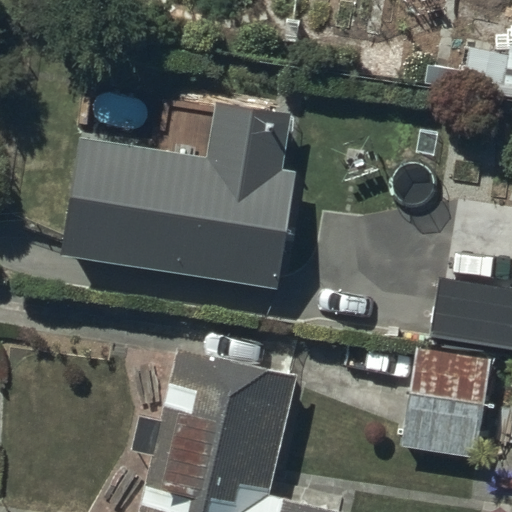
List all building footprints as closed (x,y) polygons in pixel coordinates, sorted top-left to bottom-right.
[(511,88),(511,40),(511,41),(509,54),(491,51),(493,41),(479,39),(478,46),(462,44),(457,76),(503,84),(503,87),(511,88)] [(207,150),(81,130),(64,236),(270,268),(287,163),(273,160),(282,105),(216,94),(207,150)] [(511,286),(440,273),(430,332),(511,346),(511,286)] [(268,493),(295,372),(176,345),(160,417),(139,413),(131,449),(151,454),(137,511),(343,511),(344,510),(268,493)] [(474,456),(491,358),(417,345),(415,359),(403,357),(398,387),(410,389),(401,443),(474,456)]
